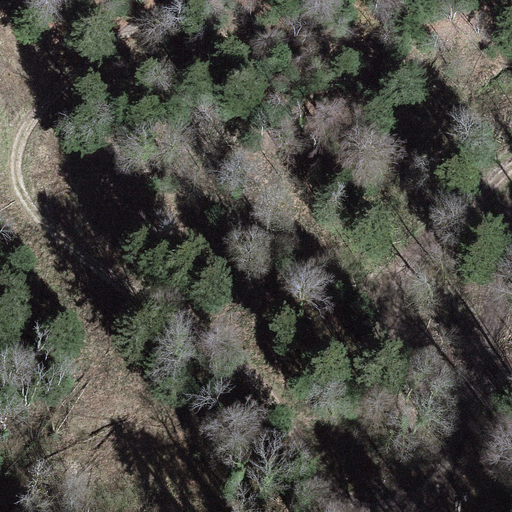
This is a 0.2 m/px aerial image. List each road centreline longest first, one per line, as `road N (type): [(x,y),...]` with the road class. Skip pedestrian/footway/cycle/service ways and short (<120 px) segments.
road 1 (track): [(168,0),(33,116),(16,148),(15,173),(51,230),(252,366),(287,409),(323,477),(366,511)]
road 2 (track): [(511,163),(411,256),(391,294),(403,349),(434,379),(467,388),(511,374)]
road 3 (track): [(393,511),(444,463),(511,249)]
